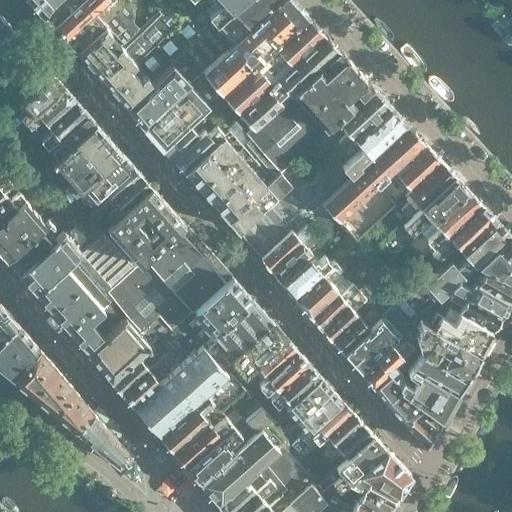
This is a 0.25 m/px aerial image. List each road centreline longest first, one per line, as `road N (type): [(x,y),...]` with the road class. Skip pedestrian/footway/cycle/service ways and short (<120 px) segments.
road 1 (residential): [(320,0),(511,207)]
road 2 (residential): [(20,298),(154,450),(164,471),(149,511)]
road 3 (residential): [(511,340),(407,511)]
road 4 (residential): [(0,392),(149,511)]
